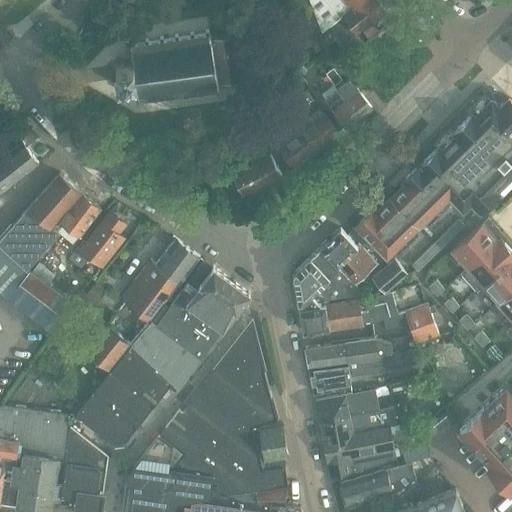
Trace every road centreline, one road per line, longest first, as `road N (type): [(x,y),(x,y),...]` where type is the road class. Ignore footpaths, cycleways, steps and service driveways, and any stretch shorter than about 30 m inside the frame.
road 1 (unclassified): [(6,71),(165,212),(263,259)]
road 2 (residential): [(263,259),(461,48)]
road 3 (residential): [(263,259),(321,511)]
